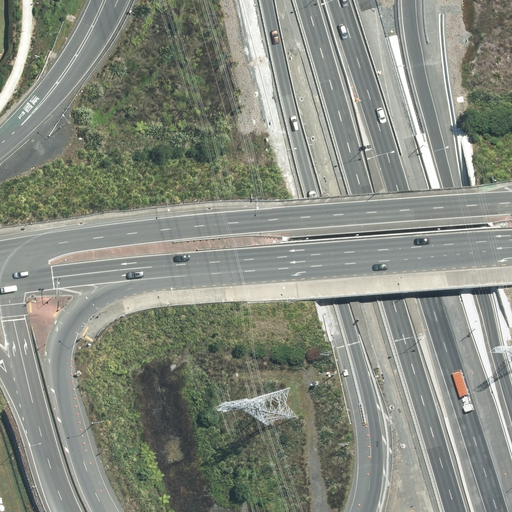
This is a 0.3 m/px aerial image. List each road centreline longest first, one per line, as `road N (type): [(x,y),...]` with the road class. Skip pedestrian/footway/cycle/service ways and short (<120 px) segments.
road 1 (motorway): [(451,511),(301,0)]
road 2 (motorway): [(345,0),(495,511)]
road 3 (motorway): [(363,511),(372,474),(369,423),(261,0)]
road 4 (primary): [(6,252),(173,229),(511,205)]
road 5 (motorway): [(405,0),(441,172),(511,411)]
road 6 (primary): [(511,245),(145,273)]
road 7 (motorway): [(145,273),(96,297),(63,337),(61,386),(106,511)]
road 8 (motorway): [(0,147),(54,88),(105,0)]
road 9 (motorway): [(41,444),(8,283)]
road 10 (secondary): [(145,273),(8,283)]
